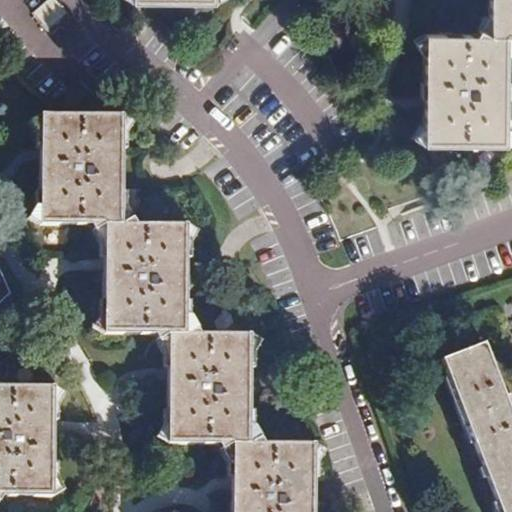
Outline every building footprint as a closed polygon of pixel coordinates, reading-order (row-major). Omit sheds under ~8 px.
[(48,32),(68,13),(56,0),(43,0),(30,13),(48,32)] [(511,0),(492,0),(492,36),(509,36),(511,35),(511,0)] [(509,36),(492,36),(427,35),(426,98),(426,146),(507,147),(509,36)] [(104,226),(123,226),(123,116),(41,116),(40,166),(40,226),(104,226)] [(123,226),(104,226),(104,271),(103,335),(170,335),(186,335),(187,227),(123,226)] [(0,303),(11,293),(0,268),(0,303)] [(186,335),(170,335),(170,391),(169,444),(232,445),(251,445),(251,336),(186,335)] [(468,431),(498,511),(511,511),(511,420),(508,410),(483,342),(441,358),(468,431)] [(0,495),(52,497),(54,437),(55,387),(0,385),(0,495)] [(251,445),(232,445),(232,497),(231,511),(314,511),(314,445),(251,445)]
